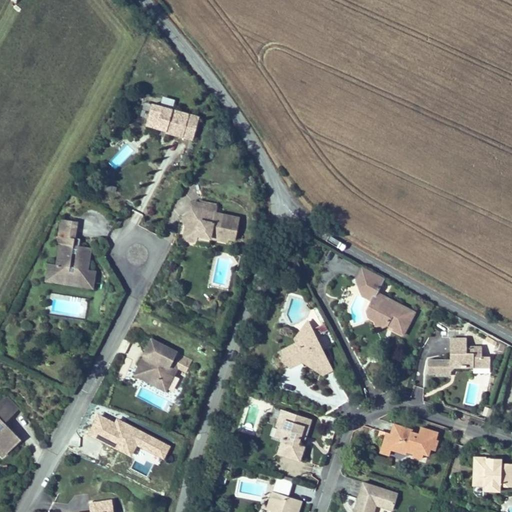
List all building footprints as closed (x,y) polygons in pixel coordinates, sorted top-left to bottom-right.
[(162,103),(173,106),(174,100),(163,97),(162,103)] [(198,116),(151,103),(145,124),(165,129),(165,130),(192,138),(198,116)] [(125,144),(108,162),(116,169),(133,151),(125,144)] [(239,217),(215,212),(217,204),(200,201),(199,203),(192,201),(190,210),(179,217),(185,225),(182,231),(182,237),(185,241),(193,243),(196,240),(197,236),(228,243),(228,241),(234,242),(239,217)] [(89,253),(90,247),(78,245),(78,241),(73,240),(74,237),(77,220),(61,217),(57,242),(59,242),(56,263),(50,262),(49,271),(51,272),(54,276),(54,278),(84,283),(84,281),(89,278),(91,278),(92,269),(87,268),(89,253)] [(54,278),(54,276),(51,272),(49,271),(50,262),(48,262),(45,280),(92,287),(95,270),(92,269),(91,278),(89,278),(84,281),(84,283),(54,278)] [(415,313),(377,291),(383,279),(362,267),(355,279),(357,287),(374,296),(370,303),(365,311),(366,316),(375,321),(378,329),(386,326),(387,323),(395,327),(393,331),(402,336),(415,313)] [(360,297),(370,303),(374,296),(357,287),(360,297)] [(312,331),(308,322),(295,339),(312,331)] [(325,358),(312,331),(295,339),(294,340),(296,343),(280,350),(289,368),(300,362),(303,369),(307,366),(316,362),(325,358)] [(450,354),(450,358),(430,358),(430,371),(438,371),(438,373),(456,373),(456,367),(472,367),(472,358),(478,358),(478,346),(465,346),(465,338),(448,338),(448,354),(450,354)] [(185,370),(191,359),(151,339),(143,354),(144,354),(140,363),(144,365),(147,375),(155,379),(157,386),(165,390),(177,366),(185,370)] [(332,370),(325,358),(316,362),(307,366),(322,375),(328,372),(332,370)] [(147,375),(144,365),(140,363),(134,374),(157,386),(155,379),(147,375)] [(4,423),(19,408),(6,395),(0,401),(0,456),(2,458),(21,439),(4,423)] [(283,421),(285,414),(277,411),(272,427),(275,428),(278,419),(283,421)] [(274,455),(294,461),(299,447),(294,446),(296,441),(297,436),(302,438),(305,428),(300,426),(302,419),(285,414),(283,421),(278,419),(275,428),(271,439),(278,441),(274,455)] [(410,424),(396,420),(392,432),(387,431),(384,441),(393,444),(391,450),(405,454),(406,451),(415,454),(414,457),(425,460),(426,455),(430,456),(432,449),(436,451),(439,441),(435,440),(439,430),(425,425),(422,432),(414,429),(413,433),(408,431),(410,424)] [(393,444),(384,441),(380,453),(389,456),(391,450),(393,444)] [(491,452),(478,451),(474,475),(488,477),(486,487),(502,489),(502,482),(511,483),(511,460),(504,460),(503,469),(489,467),(491,452)] [(505,455),(491,452),(489,467),(503,469),(504,460),(505,455)] [(229,482),(231,475),(228,474),(222,472),(218,485),(224,487),(226,481),(229,482)] [(488,477),(474,475),(472,483),(486,485),(488,477)] [(277,478),(272,492),(288,497),(292,483),(277,478)] [(397,491),(363,479),(357,495),(353,507),(365,511),(373,511),(377,502),(391,508),(397,491)] [(298,511),(302,501),(288,497),(272,492),(271,491),(264,510),(270,511),(298,511)] [(113,511),(112,500),(93,503),(93,511),(113,511)]
